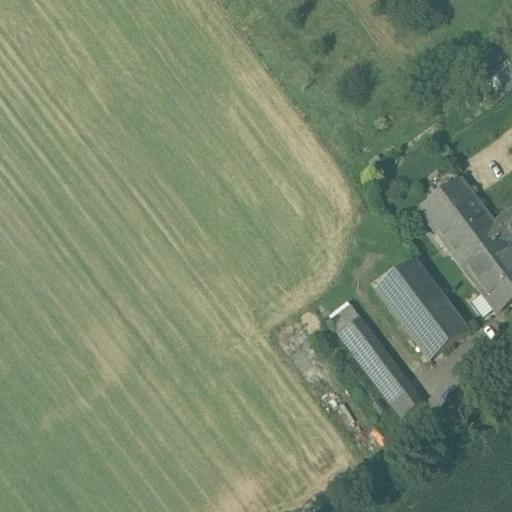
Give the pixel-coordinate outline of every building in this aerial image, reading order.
[(504,96),(511,89),(511,62),(491,78),(504,96)] [(493,226),(472,198),(432,229),(496,314),(511,302),(511,251),(506,244),(493,226)] [(511,211),(493,226),(506,244),(511,239),(511,211)] [(469,334),(415,263),(376,293),(429,364),(469,334)] [(405,382),(359,321),(338,337),(384,398),(405,382)]
